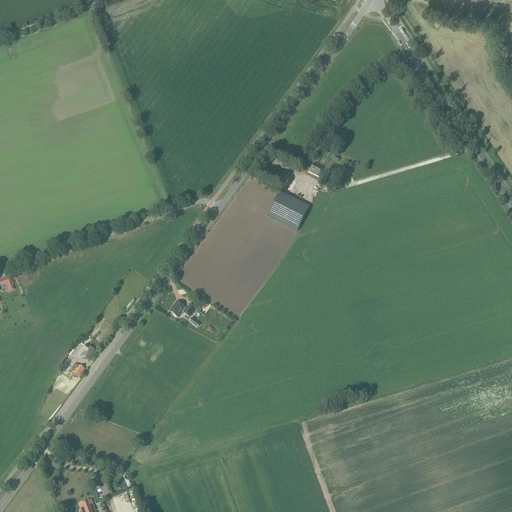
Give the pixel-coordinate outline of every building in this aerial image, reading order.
[(309,172),(319,177),(323,167),(314,162),(309,172)] [(354,170),(345,165),(342,169),(351,175),(354,170)] [(267,168),(265,173),(275,179),(273,182),(278,184),(282,176),(267,168)] [(275,190),(263,215),(294,229),(306,206),(275,190)] [(0,280),(0,284),(0,285),(1,286),(1,285),(7,283),(9,289),(13,288),(12,285),(14,284),(13,282),(11,282),(10,277),(0,280)] [(184,313),(189,317),(196,309),(190,304),(187,309),(184,308),(184,307),(177,302),(170,312),(171,312),(170,314),(172,315),(173,315),(177,317),(182,311),(184,313)] [(88,360),(95,350),(87,345),(83,350),(85,351),(81,356),(88,360)] [(156,354),(148,362),(151,365),(159,357),(156,354)] [(81,376),(85,369),(78,365),(73,374),(76,376),(79,378),(81,376)] [(80,476),(81,483),(94,480),(92,473),(80,476)] [(123,476),(126,483),(122,485),(122,483),(118,485),(120,491),(131,486),(127,475),(123,476)] [(64,490),(77,485),(75,481),(62,486),(64,490)] [(102,488),(99,481),(92,484),(94,491),(102,488)] [(95,511),(91,500),(79,504),(82,511),(95,511)]
